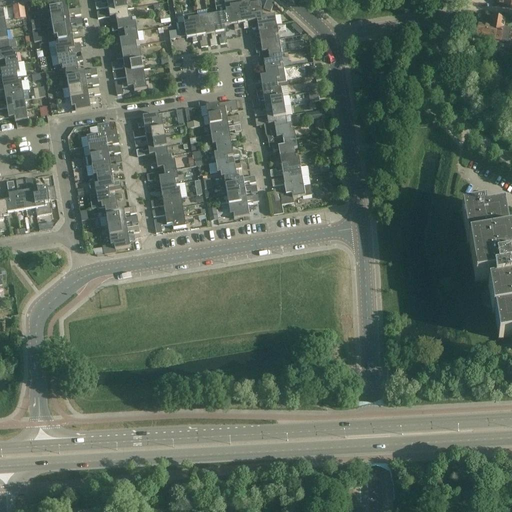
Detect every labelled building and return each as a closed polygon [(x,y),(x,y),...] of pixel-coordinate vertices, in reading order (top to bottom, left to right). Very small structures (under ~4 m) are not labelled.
[(47,0),(49,10),(62,8),(63,12),(68,11),(68,7),(73,6),(74,8),(80,7),(78,0),(77,0),(67,2),(67,1),(61,2),(60,0),(47,0)] [(96,11),(108,9),(114,8),(115,12),(128,10),(126,1),(114,3),(112,0),(106,0),(107,4),(102,5),(101,3),(95,4),(96,11)] [(269,0),(267,0),(263,11),(271,13),(274,4),(269,0)] [(511,9),(511,0),(497,0),(496,6),(511,9)] [(28,3),(29,12),(36,11),(35,2),(28,3)] [(243,24),(244,30),(249,29),(248,23),(257,21),(256,14),(263,13),(261,2),(240,5),(242,18),(237,19),(238,25),(243,24)] [(14,14),(15,20),(26,18),(24,4),(17,5),(19,13),(14,14)] [(239,30),(238,25),(237,19),(242,18),(240,5),(229,7),(230,10),(226,11),(226,14),(228,27),(233,26),(234,31),(239,30)] [(227,45),(226,41),(225,34),(225,33),(224,27),(228,27),(226,14),(225,7),(216,9),(217,15),(219,28),(214,29),(215,35),(216,34),(220,34),(221,39),(219,40),(220,46),(227,45)] [(49,10),(51,19),(63,17),(64,22),(70,21),(69,16),(75,15),(75,17),(81,16),(80,9),(68,11),(63,12),(62,8),(49,10)] [(129,19),(128,10),(115,12),(114,8),(108,9),(109,13),(103,14),(103,12),(97,13),(98,20),(109,18),(109,19),(115,18),(116,22),(129,19)] [(263,13),(256,14),(257,21),(248,23),(249,29),(252,28),(252,30),(258,29),(259,34),(265,33),(264,28),(277,26),(275,16),(263,18),(263,13)] [(198,44),(197,38),(196,32),(200,31),(198,18),(197,14),(177,18),(180,38),(186,37),(186,40),(192,39),(193,44),(198,44)] [(218,46),(216,34),(215,35),(214,29),(219,28),(217,15),(208,17),(210,29),(205,30),(206,36),(211,35),(212,41),(210,41),(211,47),(218,46)] [(82,19),(70,21),(64,22),(63,17),(51,19),(52,29),(65,27),(66,31),(72,30),(71,26),(76,25),(77,27),(83,26),(82,19)] [(208,48),(206,36),(205,30),(210,29),(208,17),(198,18),(200,31),(196,32),(197,38),(202,37),(203,42),(200,43),(201,49),(208,48)] [(494,42),(494,41),(508,43),(511,29),(504,28),(506,21),(491,18),(489,27),(479,25),(476,39),(494,42)] [(124,31),(124,35),(137,33),(136,23),(133,23),(132,19),(129,19),(116,22),(117,26),(111,27),(112,32),(118,31),(118,32),(124,31)] [(295,23),(291,27),(300,35),(303,31),(295,23)] [(260,39),(260,44),(276,41),(275,37),(278,36),(277,26),(264,28),(265,33),(259,34),(253,35),(254,40),(260,39)] [(65,27),(52,29),(54,39),(57,38),(58,42),(73,40),(72,35),(78,34),(77,29),(72,30),(66,31),(65,27)] [(0,42),(9,41),(7,32),(0,32),(0,42)] [(32,33),(34,41),(41,39),(40,32),(32,33)] [(113,41),(113,42),(114,46),(120,45),(121,50),(137,47),(136,44),(139,43),(137,33),(124,35),(125,39),(119,40),(113,41)] [(73,40),(58,42),(58,46),(55,47),(57,57),(70,55),(81,53),(80,44),(74,45),(73,40)] [(0,51),(10,50),(9,41),(0,42),(0,51)] [(256,54),(262,53),(262,54),(268,53),(268,57),(282,55),(280,45),(277,45),(276,41),(260,44),(261,49),(255,50),(256,54)] [(117,61),(123,60),(129,59),(130,64),(142,62),(141,51),(137,52),(137,47),(121,50),(122,55),(116,56),(117,61)] [(0,62),(5,61),(6,66),(18,64),(17,54),(19,53),(19,49),(10,50),(0,51),(0,62)] [(62,71),(65,71),(78,68),(77,63),(83,62),(82,57),(76,58),(71,59),(70,55),(57,57),(59,67),(62,67),(62,71)] [(264,67),(265,72),(284,69),(283,65),(282,55),(268,57),(269,61),(263,62),(258,63),(259,68),(264,67)] [(112,71),(124,69),(130,68),(131,73),(144,71),(142,62),(130,64),(129,59),(123,60),(123,64),(118,65),(118,63),(111,64),(112,71)] [(0,71),(0,76),(1,76),(2,81),(18,78),(17,74),(20,74),(18,64),(6,66),(6,70),(0,71),(0,72),(0,71)] [(65,71),(67,80),(79,78),(80,82),(86,81),(85,76),(91,75),(91,77),(98,76),(96,70),(85,72),(85,71),(79,72),(78,68),(65,71)] [(114,81),(126,79),(132,78),(133,83),(145,80),(144,71),(131,73),(130,68),(124,69),(125,74),(120,75),(119,73),(113,74),(114,81)] [(306,69),(308,79),(316,78),(314,68),(306,69)] [(261,82),(262,87),(287,83),(284,69),(265,72),(266,76),(260,77),(254,78),(255,83),(261,82)] [(46,75),(47,82),(54,81),(53,74),(46,75)] [(0,91),(4,90),(10,90),(10,94),(23,92),(28,91),(30,91),(28,82),(22,83),(21,82),(18,82),(18,78),(2,81),(3,86),(0,86),(0,91)] [(67,80),(69,89),(81,87),(82,92),(88,91),(88,90),(87,86),(92,85),(93,87),(99,86),(98,79),(86,81),(80,82),(79,78),(67,80)] [(127,84),(121,84),(121,82),(114,83),(117,97),(123,96),(134,94),(134,93),(147,91),(145,80),(133,83),(132,78),(126,79),(127,84)] [(263,92),(257,93),(258,98),(264,97),(263,97),(269,96),(270,101),(283,99),(281,88),(287,88),(287,83),(262,87),(263,92)] [(308,93),(317,92),(316,85),(307,87),(308,93)] [(94,97),(101,96),(100,88),(88,90),(88,91),(82,92),(81,87),(69,89),(70,99),(83,97),(83,101),(89,100),(89,95),(94,94),(94,97)] [(0,100),(5,100),(11,99),(12,104),(25,102),(29,101),(28,91),(23,92),(10,94),(10,90),(4,90),(5,95),(0,95),(0,100)] [(310,103),(319,102),(317,94),(309,95),(310,103)] [(253,109),(265,107),(265,106),(271,106),(272,110),(285,108),(283,99),(270,101),(269,96),(263,97),(264,97),(264,102),(259,103),(259,101),(252,102),(253,109)] [(70,99),(73,113),(91,110),(90,105),(96,104),(95,99),(89,100),(83,101),(83,97),(70,99)] [(0,110),(7,109),(13,108),(14,113),(26,111),(25,102),(12,104),(11,99),(5,100),(6,105),(1,106),(0,103),(0,110)] [(237,102),(219,105),(206,107),(208,117),(220,115),(221,120),(227,119),(226,114),(238,112),(237,102)] [(255,118),(267,116),(273,115),(274,120),(286,117),(285,108),(272,110),(271,106),(265,106),(265,107),(266,111),(260,112),(260,110),(254,111),(255,118)] [(7,109),(8,114),(2,115),(2,113),(0,113),(0,120),(8,119),(8,120),(14,119),(15,123),(16,123),(17,130),(29,127),(26,111),(14,113),(13,108),(7,109)] [(194,123),(191,110),(185,111),(187,124),(194,123)] [(185,125),(182,111),(176,112),(179,126),(185,125)] [(322,120),(321,112),(313,114),(314,121),(322,120)] [(139,129),(145,128),(144,128),(151,127),(151,131),(164,129),(162,119),(159,120),(159,115),(143,118),(143,123),(138,124),(139,129)] [(239,117),(233,118),(227,119),(221,120),(220,115),(208,117),(209,126),(222,124),(223,129),(229,128),(228,123),(233,123),(234,125),(240,124),(239,117)] [(262,120),(255,121),(257,128),(264,126),(265,130),(288,127),(288,126),(290,126),(292,126),(291,117),(286,117),(274,120),(273,115),(267,116),(267,121),(262,122),(262,120)] [(240,126),(229,128),(223,129),(222,124),(209,126),(211,136),(224,134),(224,139),(230,138),(229,133),(235,132),(235,134),(242,133),(240,126)] [(99,136),(87,138),(88,148),(101,146),(102,151),(108,149),(107,145),(113,144),(113,146),(119,145),(117,131),(111,132),(110,126),(97,128),(99,136)] [(268,140),(269,145),(296,140),(294,130),(291,131),(290,126),(288,126),(288,127),(265,130),(266,136),(268,140)] [(139,132),(133,133),(134,139),(146,138),(146,137),(152,136),(153,141),(166,139),(164,129),(151,131),(151,127),(144,128),(145,128),(145,133),(140,134),(139,132)] [(236,137),(230,138),(224,139),(224,134),(211,136),(213,146),(213,150),(232,147),(231,142),(237,141),(236,137)] [(136,149),(148,147),(154,146),(155,150),(167,148),(166,139),(153,141),(152,136),(146,137),(146,138),(147,142),(141,143),(141,141),(135,142),(136,149)] [(273,154),(279,153),(280,158),(295,155),(294,151),(297,150),(296,140),(269,145),(270,149),(272,149),(273,154)] [(197,143),(190,144),(192,152),(199,151),(197,143)] [(88,148),(90,158),(103,155),(103,160),(109,159),(109,154),(114,153),(115,156),(121,154),(120,147),(108,149),(102,151),(101,146),(88,148)] [(143,151),(136,152),(138,159),(149,157),(155,156),(156,159),(168,157),(167,148),(155,150),(154,146),(148,147),(148,152),(143,153),(143,151)] [(233,152),(232,147),(213,150),(216,164),(229,162),(234,161),(234,157),(240,156),(239,151),(233,152)] [(116,165),(122,164),(121,157),(109,159),(103,160),(103,155),(90,158),(92,167),(104,165),(105,170),(111,168),(110,164),(116,163),(116,165)] [(296,159),(295,155),(280,158),(280,163),(275,164),(275,169),(281,168),(281,167),(287,166),(288,170),(300,168),(299,159),(296,159)] [(152,171),(157,170),(163,169),(164,173),(177,171),(175,161),(172,161),(172,157),(168,157),(156,159),(156,165),(151,166),(152,171)] [(202,166),(201,159),(194,160),(195,168),(202,166)] [(229,162),(216,164),(217,175),(220,174),(221,179),(224,178),(237,176),(236,171),(242,170),(241,165),(235,166),(234,161),(229,162)] [(93,177),(94,181),(113,178),(112,173),(118,172),(117,167),(111,168),(105,170),(104,165),(92,167),(93,177)] [(281,167),(281,168),(282,172),(277,173),(276,171),(270,172),(271,179),(283,177),(283,176),(289,176),(289,180),(302,178),(300,168),(288,170),(287,166),(281,167)] [(320,167),(321,174),(329,173),(328,166),(320,167)] [(160,184),(160,188),(176,186),(179,185),(178,181),(179,181),(177,171),(164,173),(147,176),(148,183),(153,182),(154,185),(160,184)] [(329,174),(321,176),(322,183),(330,182),(329,174)] [(255,177),(251,178),(244,179),(238,180),(237,176),(224,178),(226,187),(238,185),(239,190),(245,189),(244,184),(250,183),(250,185),(256,184),(255,177)] [(273,188),(285,186),(284,186),(290,185),(291,190),(303,188),(302,178),(289,180),(289,176),(283,176),(283,177),(284,182),(278,182),(278,180),(272,181),(273,188)] [(95,185),(96,195),(109,193),(109,189),(115,188),(120,187),(119,182),(113,183),(113,178),(94,181),(95,185)] [(26,180),(28,192),(29,198),(24,199),(26,212),(36,210),(33,197),(38,197),(37,191),(32,191),(31,186),(33,186),(32,179),(26,180)] [(17,213),(26,212),(24,199),(29,198),(28,192),(23,193),(22,188),(24,187),(23,181),(16,182),(18,194),(19,200),(14,201),(17,213)] [(6,184),(8,196),(9,201),(5,202),(8,215),(17,213),(14,201),(19,200),(18,194),(13,195),(12,189),(15,189),(13,183),(6,184)] [(36,185),(37,191),(38,197),(33,197),(36,210),(46,208),(45,205),(50,205),(50,203),(57,201),(54,187),(42,190),(41,184),(36,185)] [(332,188),(327,184),(323,190),(328,193),(332,188)] [(257,187),(245,189),(239,190),(238,185),(226,187),(227,196),(240,194),(241,199),(247,198),(246,194),(251,193),(251,195),(258,194),(257,187)] [(276,205),(282,204),(282,207),(295,205),(294,200),(312,197),(310,187),(303,188),(291,190),(290,185),(284,186),(285,186),(285,191),(280,192),(280,190),(273,191),(276,205)] [(169,201),(182,199),(180,189),(177,190),(176,186),(160,188),(161,193),(156,194),(156,199),(162,198),(168,197),(169,201)] [(205,191),(206,200),(215,199),(213,190),(205,191)] [(99,210),(105,209),(118,207),(117,202),(122,201),(122,196),(116,197),(116,196),(110,197),(109,193),(96,195),(99,210)] [(248,208),(247,203),(253,202),(253,204),(259,203),(258,196),(247,198),(241,199),(240,194),(227,196),(229,206),(241,204),(242,209),(248,208)] [(152,210),(158,209),(164,208),(164,207),(170,206),(171,211),(183,209),(182,199),(169,201),(168,197),(162,198),(163,203),(158,204),(157,202),(151,203),(152,210)] [(0,222),(4,222),(4,218),(8,218),(8,215),(5,202),(0,202),(0,222)] [(255,212),(254,207),(248,208),(242,209),(241,204),(229,206),(230,217),(233,216),(234,221),(250,218),(249,213),(255,212)] [(154,219),(165,217),(171,216),(172,220),(185,218),(183,209),(171,211),(170,206),(164,207),(164,208),(165,212),(159,213),(159,211),(152,212),(154,219)] [(105,209),(106,218),(119,216),(120,220),(126,219),(125,215),(130,214),(131,216),(137,215),(136,208),(124,210),(118,211),(118,207),(105,209)] [(511,249),(510,236),(508,236),(504,210),(486,213),(485,207),(461,211),(467,244),(468,244),(475,283),(493,280),(494,286),(488,287),(492,314),(494,314),(498,340),(511,337),(511,249)] [(210,223),(218,221),(216,213),(209,214),(210,223)] [(106,218),(108,227),(120,225),(121,230),(127,229),(126,224),(132,223),(132,226),(139,225),(137,217),(126,219),(120,220),(119,216),(106,218)] [(165,217),(166,222),(161,223),(160,221),(154,222),(156,235),(162,234),(161,227),(167,226),(167,227),(173,226),(174,231),(190,228),(189,218),(185,218),(172,220),(171,216),(165,217)] [(134,235),(140,234),(139,227),(127,229),(121,230),(120,225),(108,227),(109,237),(122,235),(123,239),(129,238),(128,234),(134,233),(134,235)] [(131,249),(130,243),(135,242),(135,237),(129,238),(123,239),(122,235),(109,237),(111,247),(107,248),(106,247),(102,247),(104,257),(115,255),(115,251),(131,249)]
